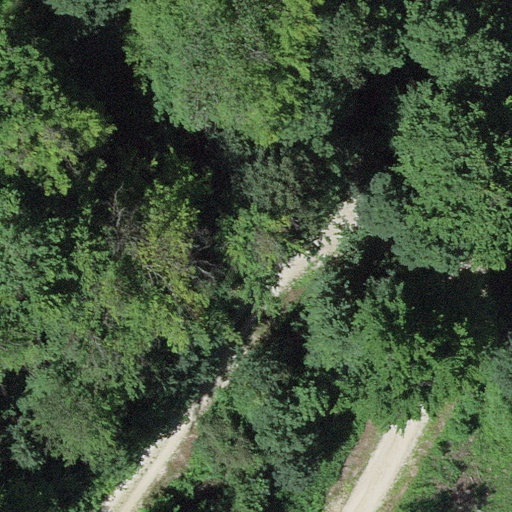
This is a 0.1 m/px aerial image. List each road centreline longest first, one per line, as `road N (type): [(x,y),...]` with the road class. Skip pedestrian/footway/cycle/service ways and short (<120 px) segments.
road 1 (track): [(107,511),(195,375),(301,240),(380,191),(413,187),(447,195),(466,219),(466,292),(453,336),(359,511)]
road 2 (track): [(511,72),(447,195)]
